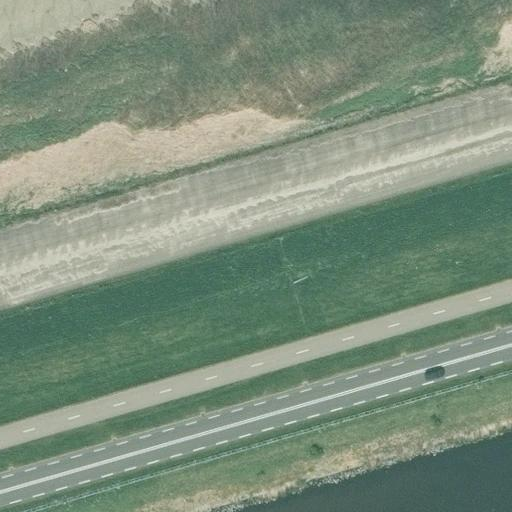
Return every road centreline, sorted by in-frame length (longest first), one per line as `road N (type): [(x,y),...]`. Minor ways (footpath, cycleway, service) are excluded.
road 1 (unclassified): [(0,438),(511,290)]
road 2 (primary): [(0,492),(511,345)]
